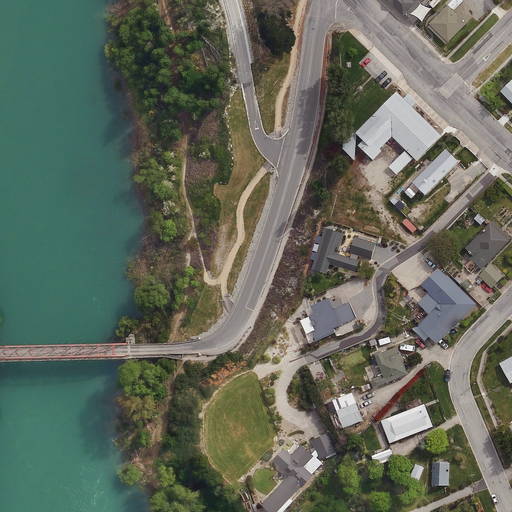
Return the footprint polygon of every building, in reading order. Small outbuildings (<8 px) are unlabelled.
[(389,0),(406,17),(422,0),(389,0)] [(451,4),(430,25),(449,44),(476,16),(463,4),(457,10),(451,4)] [(511,81),(503,91),(511,99),(511,81)] [(442,136),(396,92),(355,134),(363,142),(359,146),(374,161),(383,152),(380,149),(393,137),(417,161),(442,136)] [(459,162),(446,149),(411,183),(425,197),(459,162)] [(412,158),(404,151),(389,167),(397,175),(412,158)] [(511,236),(495,220),(466,249),(485,268),(511,240),(511,236)] [(345,233),(326,228),(313,272),(330,277),(334,265),(358,273),(363,256),(373,259),(377,245),(356,238),(351,256),(339,252),(345,233)] [(503,275),(491,264),(479,276),(491,288),(503,275)] [(439,267),(421,286),(438,303),(418,324),(439,344),(477,303),(439,267)] [(307,315),(318,340),(357,322),(347,302),(336,307),(331,297),(310,307),(313,312),(307,315)] [(400,345),(375,356),(383,375),(376,378),(379,385),(411,372),(400,345)] [(511,356),(500,364),(511,384),(511,383),(511,356)] [(352,393),(332,400),(343,428),(363,421),(352,393)] [(423,404),(381,422),(390,443),(432,425),(423,404)] [(285,448),(272,462),(288,476),(261,505),(269,511),(277,511),(323,464),(318,459),(334,453),(326,434),(311,440),(315,449),(311,454),(300,444),(291,454),(285,448)] [(390,448),(371,456),(375,466),(394,459),(390,448)] [(451,463),(433,462),(433,485),(451,486),(451,463)] [(424,468),(415,464),(409,480),(418,484),(424,468)]
